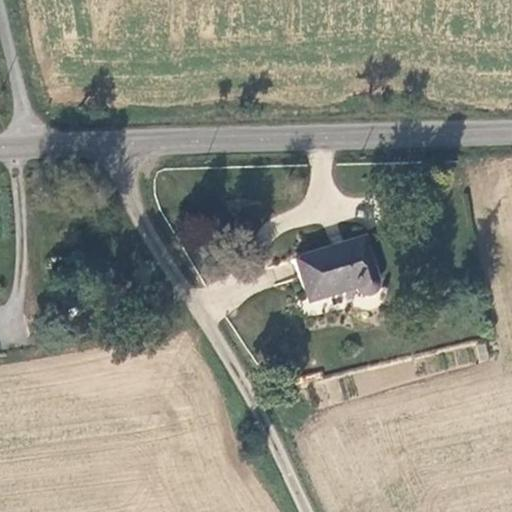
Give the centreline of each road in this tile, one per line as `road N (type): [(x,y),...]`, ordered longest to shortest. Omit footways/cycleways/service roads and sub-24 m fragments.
road 1 (unclassified): [(309,511),(244,381),(131,202),(112,142)]
road 2 (tertiary): [(511,133),(112,142)]
road 3 (unclassified): [(0,0),(34,145)]
